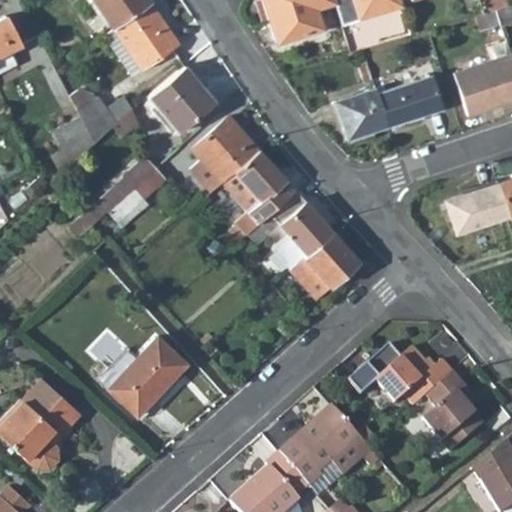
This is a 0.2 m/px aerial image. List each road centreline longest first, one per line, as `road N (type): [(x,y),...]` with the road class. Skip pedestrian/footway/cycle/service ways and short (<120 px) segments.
road 1 (residential): [(131,511),(417,264)]
road 2 (residential): [(356,202),(295,134),(207,0)]
road 3 (residential): [(511,136),(378,181),(356,202)]
road 4 (residential): [(417,264),(511,375)]
